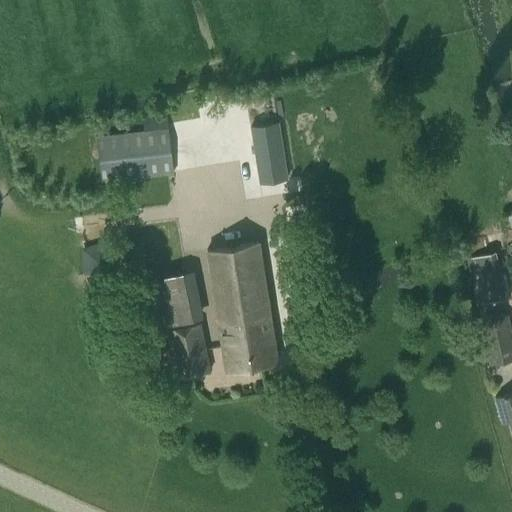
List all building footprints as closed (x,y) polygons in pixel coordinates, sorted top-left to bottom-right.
[(259,174),(286,169),(275,111),(247,116),(259,174)] [(102,178),(173,171),(169,130),(98,137),(102,178)] [(126,249),(105,242),(84,251),(85,274),(106,278),(127,272),(126,249)] [(208,250),(219,321),(227,372),(278,365),(259,242),(208,250)] [(477,304),(505,297),(495,250),(467,256),(477,304)] [(154,274),(162,323),(198,317),(190,268),(154,274)] [(305,305),(292,308),(294,318),(308,314),(305,305)] [(511,358),(511,340),(508,321),(507,315),(480,320),(489,363),(511,358)] [(211,371),(202,321),(167,328),(176,377),(211,371)] [(511,432),(511,397),(496,402),(503,425),(509,423),(511,432)]
